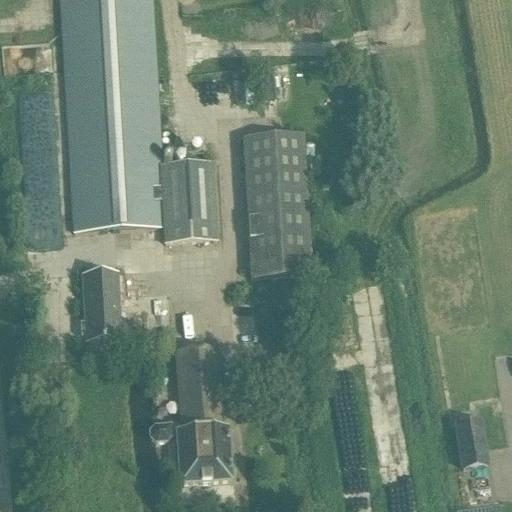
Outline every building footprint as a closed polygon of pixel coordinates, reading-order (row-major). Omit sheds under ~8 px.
[(160,171),(153,49),(150,0),(57,0),(61,49),(62,77),(62,79),(63,79),(73,238),(163,233),(164,249),(216,245),(211,167),(160,171)] [(242,144),(250,283),(310,280),(302,140),(242,144)] [(116,279),(82,281),(84,327),(79,327),(80,341),(85,341),(85,347),(119,345),(116,279)] [(149,444),(154,448),(165,447),(170,441),(170,440),(175,439),(178,492),(230,488),(227,434),(220,434),(215,354),(175,357),(180,429),(153,432),(148,437),(149,444)] [(479,425),(455,429),(459,458),(483,454),(479,425)]
